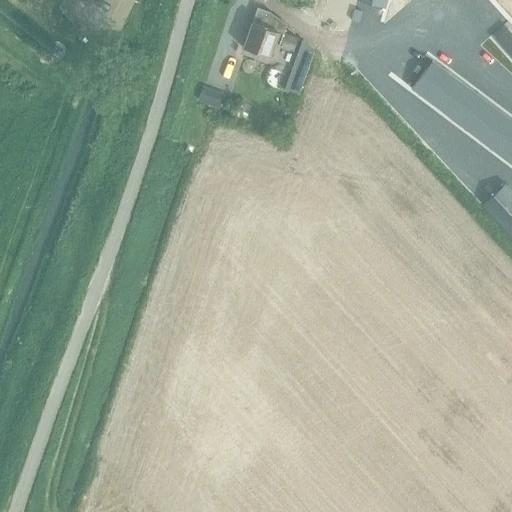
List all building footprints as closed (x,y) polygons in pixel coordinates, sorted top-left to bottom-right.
[(355,0),(355,4),(382,12),(385,0),(355,0)] [(276,43),(293,49),(297,37),(282,31),(285,22),(270,11),(257,7),(243,46),(271,56),(276,43)] [(495,40),(511,58),(511,35),(506,30),(495,40)] [(314,49),(302,39),(285,88),(298,93),(314,49)] [(410,88),(511,164),(511,121),(431,61),(410,88)] [(223,94),(203,86),(198,100),(218,108),(223,94)] [(482,204),(511,237),(511,193),(503,184),(482,204)]
